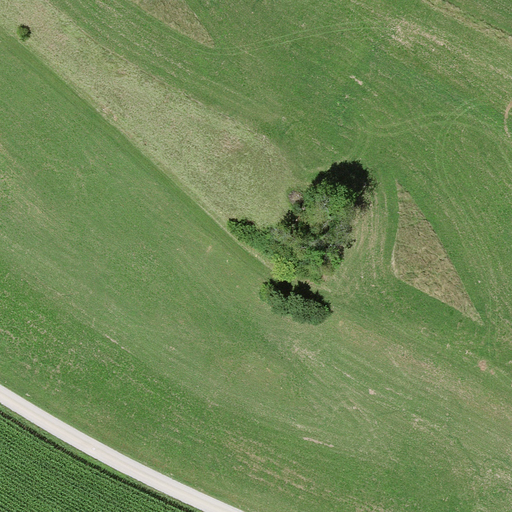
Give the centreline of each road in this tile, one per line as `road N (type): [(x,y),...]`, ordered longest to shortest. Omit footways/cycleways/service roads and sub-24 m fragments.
road 1 (track): [(335,297),(269,275),(0,25)]
road 2 (track): [(0,392),(110,457),(230,511)]
